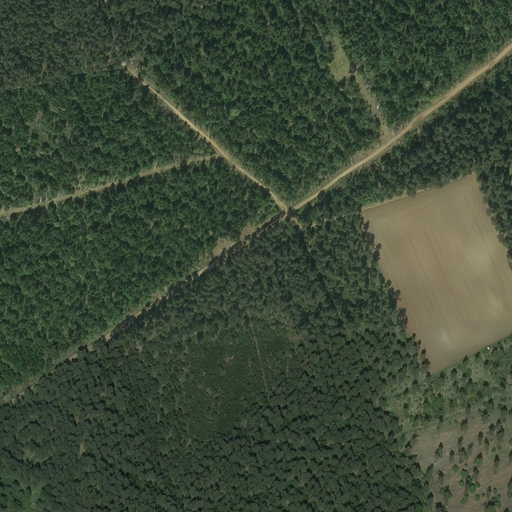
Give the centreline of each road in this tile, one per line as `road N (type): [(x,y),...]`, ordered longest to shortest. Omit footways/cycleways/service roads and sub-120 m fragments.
road 1 (track): [(285,210),(0,410)]
road 2 (track): [(285,210),(305,231),(334,300),(411,511)]
road 3 (track): [(104,0),(121,63),(285,210)]
road 4 (track): [(285,210),(511,46)]
